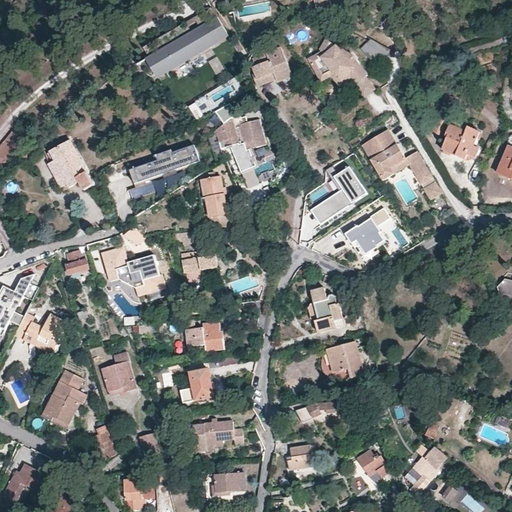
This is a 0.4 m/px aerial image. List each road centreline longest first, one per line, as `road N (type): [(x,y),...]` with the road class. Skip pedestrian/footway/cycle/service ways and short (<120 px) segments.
road 1 (residential): [(260,511),(271,434),(262,372),(279,290),(297,258)]
road 2 (residential): [(297,258),(309,255),(360,278),(471,222)]
road 3 (residential): [(471,222),(387,92)]
road 4 (residential): [(0,424),(90,473),(114,511)]
road 5 (residential): [(0,265),(120,230)]
